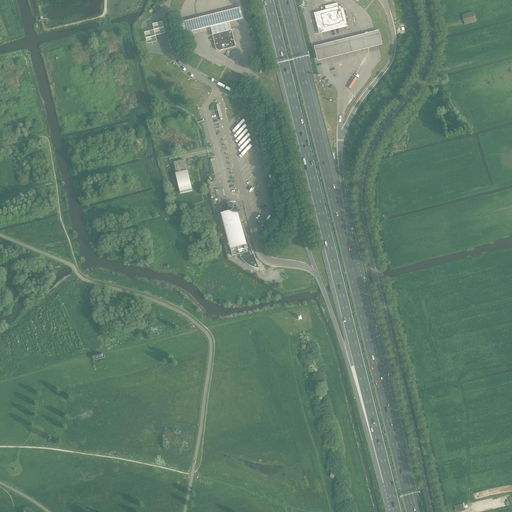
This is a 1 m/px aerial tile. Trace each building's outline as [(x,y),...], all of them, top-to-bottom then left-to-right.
[(394,0),(401,27),(407,25),(401,0),(394,0)] [(326,10),(317,13),(321,30),(346,24),(347,24),(342,6),(338,7),(337,3),(325,6),(326,10)] [(240,7),(183,21),(186,33),(243,19),(240,7)] [(473,12),(462,15),(464,25),(476,22),(473,12)] [(159,23),(152,25),(154,31),(144,34),(148,45),(157,43),(156,37),(161,35),(166,34),(162,22),(159,23)] [(231,30),(228,31),(228,32),(223,33),(216,35),(216,34),(213,35),(213,34),(213,35),(212,35),(212,36),(212,35),(216,49),(219,51),(235,47),(236,47),(236,46),(231,30)] [(379,31),(314,47),(318,61),(382,45),(379,31)] [(184,160),(173,163),(181,194),(192,191),(184,160)] [(233,208),(228,207),(228,205),(219,207),(221,216),(222,216),(229,243),(228,243),(228,245),(229,245),(231,252),(230,253),(231,255),(232,255),(232,256),(239,254),(239,256),(240,257),(241,259),(243,261),(245,262),(247,264),(249,265),(250,266),(252,267),(254,268),(256,268),(259,269),(259,268),(246,237),(248,236),(244,223),(240,224),(238,214),(239,214),(240,214),(240,213),(241,212),(240,212),(236,206),(236,205),(235,205),(234,205),(234,206),(233,208)]
